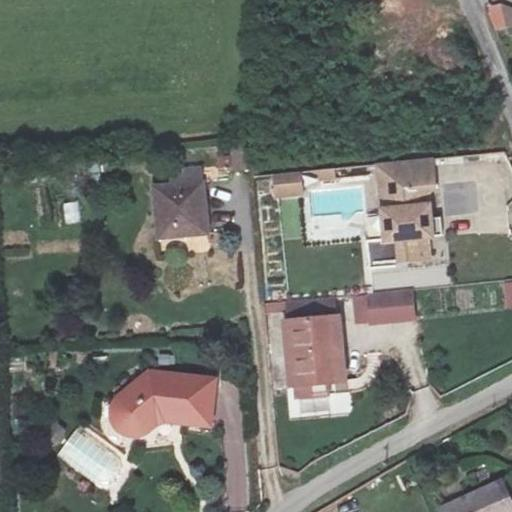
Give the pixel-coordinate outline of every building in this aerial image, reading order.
[(488,15),(500,39),(511,36),(511,25),(509,26),(501,9),(488,15)] [(429,158),(380,165),(388,237),(370,239),(373,265),(434,258),(431,235),(436,233),(434,214),(429,158)] [(303,171),(273,174),(275,197),(305,195),(303,171)] [(205,239),(201,186),(146,189),(150,243),(205,239)] [(66,226),(82,223),(78,201),(62,204),(66,226)] [(442,214),(434,214),(436,233),(444,231),(442,214)] [(415,293),(372,298),(375,327),(418,322),(415,293)] [(339,356),(343,356),(341,325),(282,331),(287,388),(342,383),(339,356)] [(211,427),(216,383),(147,377),(108,412),(110,424),(114,435),(121,441),(136,446),(164,423),(211,427)]
